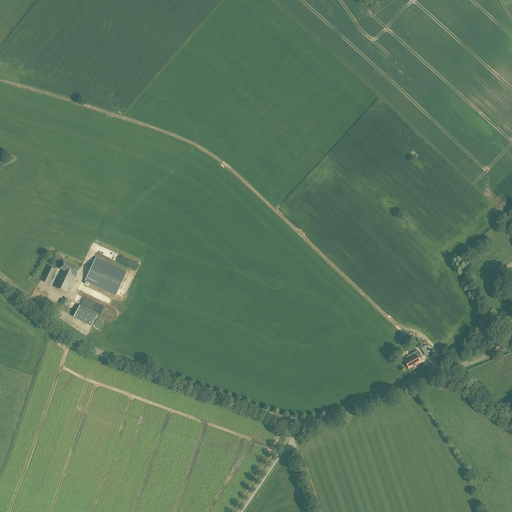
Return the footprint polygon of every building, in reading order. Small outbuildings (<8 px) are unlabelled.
[(116,295),(126,273),(96,258),(85,281),(116,295)] [(76,277),(80,269),(64,262),(60,269),(62,270),(54,287),(66,293),(75,276),(76,277)] [(49,285),(56,270),(48,266),(41,281),(49,285)] [(45,303),(48,296),(32,290),(29,296),(45,303)] [(70,300),(65,298),(64,300),(62,299),(57,308),(64,312),(70,300)] [(121,309),(124,304),(115,298),(111,303),(121,309)] [(91,325),(97,315),(79,306),(74,316),(91,325)] [(409,368),(420,362),(418,359),(422,357),(418,350),(414,353),(415,354),(404,360),(409,368)]
